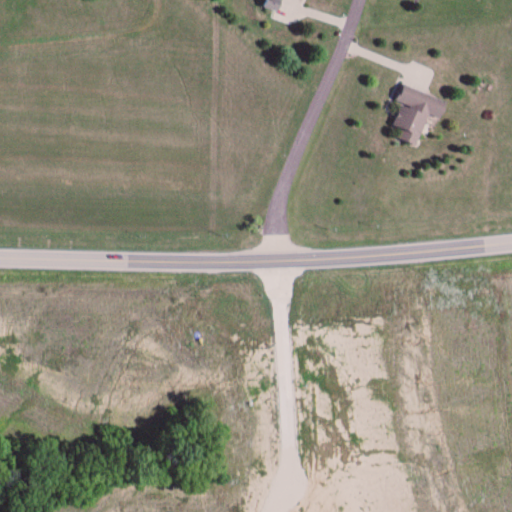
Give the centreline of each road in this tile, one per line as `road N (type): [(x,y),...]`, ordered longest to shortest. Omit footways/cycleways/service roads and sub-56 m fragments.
road 1 (secondary): [(511,237),(276,257),(0,252)]
road 2 (residential): [(276,257),(284,181),(354,0)]
